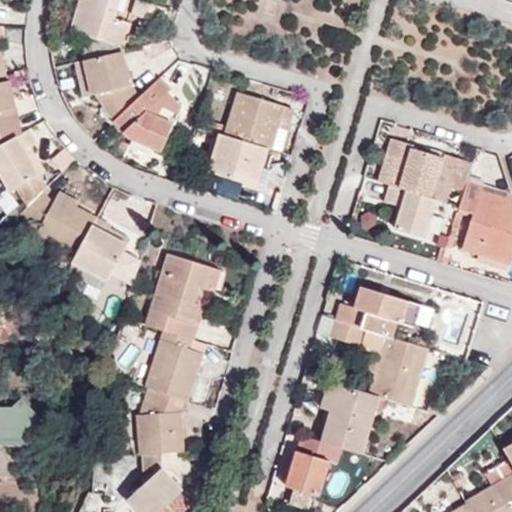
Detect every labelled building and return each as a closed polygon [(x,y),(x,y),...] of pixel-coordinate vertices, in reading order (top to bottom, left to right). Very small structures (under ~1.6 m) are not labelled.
[(80,0),(71,30),(123,47),(132,22),(115,17),(119,0),(80,0)] [(161,22),(165,7),(142,0),(136,0),(132,14),(161,22)] [(3,51),(0,51),(0,84),(11,81),(3,51)] [(132,85),(123,52),(85,61),(87,74),(93,95),(97,93),(115,122),(139,99),(132,85)] [(83,97),(93,95),(87,74),(78,76),(83,97)] [(161,78),(139,99),(115,122),(130,138),(162,152),(182,106),(168,93),(172,89),(161,78)] [(22,97),(18,80),(11,81),(14,98),(22,97)] [(0,147),(23,135),(14,98),(11,81),(0,84),(0,147)] [(269,148),(281,152),(287,131),(278,128),(285,105),(238,91),(225,135),(269,148)] [(278,128),(287,131),(295,108),(285,105),(278,128)] [(17,189),(29,206),(43,193),(47,188),(40,176),(25,150),(32,147),(38,144),(31,131),(23,135),(0,147),(0,172),(11,192),(17,189)] [(225,135),(220,134),(209,172),(257,186),(269,148),(225,135)] [(391,138),(379,181),(390,184),(431,197),(443,157),(412,148),(412,144),(391,138)] [(46,172),(32,147),(25,150),(40,176),(46,172)] [(431,197),(436,198),(448,158),(443,157),(431,197)] [(425,237),(436,198),(431,197),(390,184),(386,201),(402,206),(395,229),(425,237)] [(511,201),(502,202),(503,193),(498,193),(481,188),(462,249),(511,264),(511,261),(511,201)] [(43,193),(29,206),(43,225),(36,238),(75,258),(93,226),(97,218),(78,208),(80,202),(60,192),(53,203),(43,193)] [(511,201),(511,193),(503,193),(502,202),(511,201)] [(93,226),(129,244),(131,240),(111,229),(112,226),(97,218),(93,226)] [(75,258),(73,262),(108,282),(129,244),(93,226),(75,258)] [(146,326),(164,331),(194,340),(205,307),(195,303),(199,286),(209,290),(215,291),(221,270),(168,253),(146,326)] [(205,307),(209,290),(199,286),(195,303),(205,307)] [(341,303),(336,319),(392,336),(396,323),(414,328),(421,305),(360,287),(354,308),(341,303)] [(426,307),(421,305),(414,328),(420,330),(426,307)] [(392,336),(336,319),(331,336),(381,353),(370,393),(379,396),(411,405),(428,347),(392,336)] [(147,388),(149,388),(185,399),(188,400),(206,343),(194,340),(164,331),(147,388)] [(339,383),(330,380),(321,408),(331,412),(339,383)] [(379,396),(370,393),(339,383),(331,412),(322,441),(341,447),(362,454),(379,396)] [(137,414),(141,454),(185,451),(180,412),(185,399),(149,388),(140,414),(137,414)] [(0,442),(25,443),(26,433),(40,419),(22,400),(14,409),(0,408),(0,442)] [(322,441),(301,435),(285,485),(295,488),(312,493),(319,496),(330,461),(337,462),(341,447),(322,441)] [(511,444),(503,449),(511,463),(511,444)] [(140,511),(158,511),(180,492),(183,490),(162,467),(129,498),(140,511)] [(511,511),(511,475),(465,502),(466,504),(470,511),(511,511)] [(312,493),(295,488),(292,499),(309,504),(312,493)] [(158,511),(183,511),(191,505),(180,492),(158,511)]
